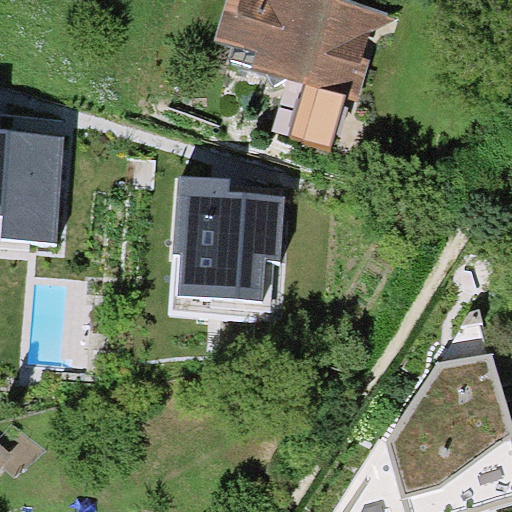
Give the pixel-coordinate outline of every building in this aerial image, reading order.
[(345,138),(385,24),(314,0),(235,0),(219,43),(312,78),(297,121),(345,138)] [(0,247),(2,248),(3,240),(57,244),(65,142),(0,136),(0,247)] [(157,157),(129,155),(128,186),(156,187),(157,157)] [(230,181),(183,177),(173,299),(262,306),(266,260),(278,261),(282,205),(263,203),(235,201),(229,200),(230,181)] [(340,511),(511,511),(511,430),(481,316),(472,319),(340,511)]
